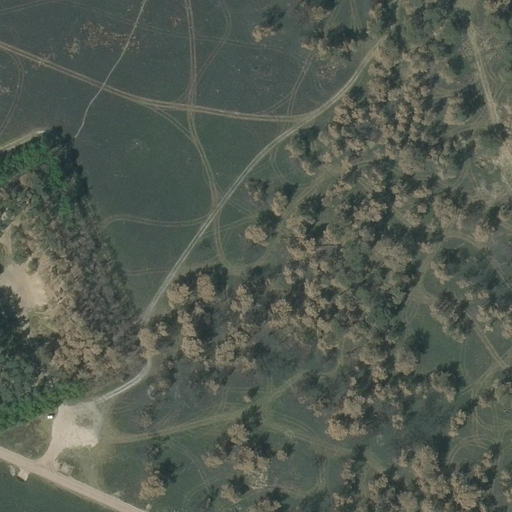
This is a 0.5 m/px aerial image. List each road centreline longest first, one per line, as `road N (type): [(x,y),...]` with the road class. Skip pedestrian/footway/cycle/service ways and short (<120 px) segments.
road 1 (track): [(419,0),(262,145),(122,319)]
road 2 (track): [(59,428),(140,366),(49,136),(0,154)]
road 3 (track): [(41,472),(62,413),(25,322)]
road 4 (track): [(0,454),(130,511)]
